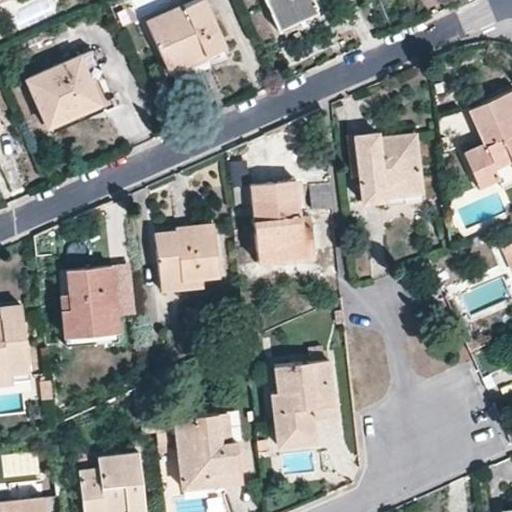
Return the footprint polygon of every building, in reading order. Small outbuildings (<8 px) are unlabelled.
[(221,47),(200,0),(195,0),(146,22),(164,63),(200,47),(203,54),(221,47)] [(310,0),(264,0),(273,19),(312,2),(310,0)] [(273,19),(276,28),(322,7),(318,0),(310,0),(312,2),(273,19)] [(203,54),(200,47),(164,63),(168,70),(203,54)] [(97,65),(89,48),(25,78),(46,125),(99,102),(84,70),(97,65)] [(49,132),(115,104),(97,65),(84,70),(99,102),(46,125),(49,132)] [(511,164),(510,160),(472,177),(477,187),(496,179),(499,186),(511,180),(511,88),(508,90),(511,99),(511,164)] [(511,99),(508,90),(468,108),(484,143),(462,154),(472,177),(510,160),(511,164),(511,99)] [(378,132),(352,135),(356,172),(358,200),(386,197),(385,186),(418,182),(412,134),(379,137),(378,132)] [(348,173),(356,172),(352,135),(344,136),(348,173)] [(296,183),(295,177),(248,182),(255,247),(310,241),(306,212),(298,213),(296,183)] [(327,181),(307,183),(309,209),(330,207),(327,181)] [(386,197),(387,204),(415,202),(415,192),(419,192),(418,182),(385,186),(386,197)] [(301,183),(296,183),(298,213),(306,212),(306,205),(303,205),(301,183)] [(191,224),(192,232),(174,234),(174,230),(153,233),(160,287),(200,283),(200,276),(215,274),(210,222),(191,224)] [(174,230),(174,234),(192,232),(191,224),(173,226),(174,230)] [(255,247),(256,259),(311,254),(310,241),(255,247)] [(511,241),(502,245),(511,269),(511,241)] [(113,327),(107,265),(63,270),(65,292),(67,306),(60,307),(63,333),(113,327)] [(65,292),(58,293),(60,307),(67,306),(65,292)] [(0,305),(0,371),(26,368),(20,304),(0,305)] [(63,333),(64,343),(114,338),(113,327),(63,333)] [(330,402),(326,358),(274,364),(276,391),(278,409),(270,410),(273,435),(310,431),(309,418),(308,405),(330,402)] [(0,371),(0,380),(28,377),(26,368),(0,371)] [(47,378),(39,380),(41,397),(49,396),(47,378)] [(276,391),(268,392),(270,410),(278,409),(276,391)] [(331,416),(330,402),(308,405),(309,418),(331,416)] [(218,440),(227,439),(224,411),(215,412),(218,440)] [(215,412),(172,416),(180,486),(208,483),(206,474),(239,470),(235,438),(227,439),(218,440),(215,412)] [(273,435),(274,444),(311,441),(310,431),(273,435)] [(142,511),(135,451),(97,456),(98,467),(78,470),(83,511),(124,507),(123,511),(142,511)] [(240,480),(239,470),(206,474),(208,483),(240,480)] [(43,511),(41,495),(0,500),(0,511),(43,511)]
